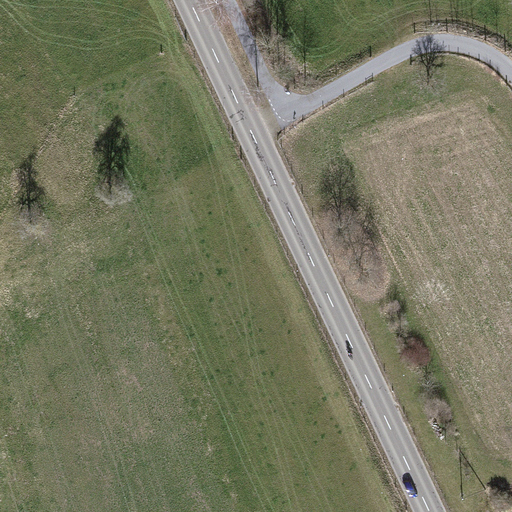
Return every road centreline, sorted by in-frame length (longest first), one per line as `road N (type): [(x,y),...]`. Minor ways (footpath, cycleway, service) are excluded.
road 1 (tertiary): [(430,511),(189,0)]
road 2 (track): [(511,72),(483,51),(427,44),(289,108)]
